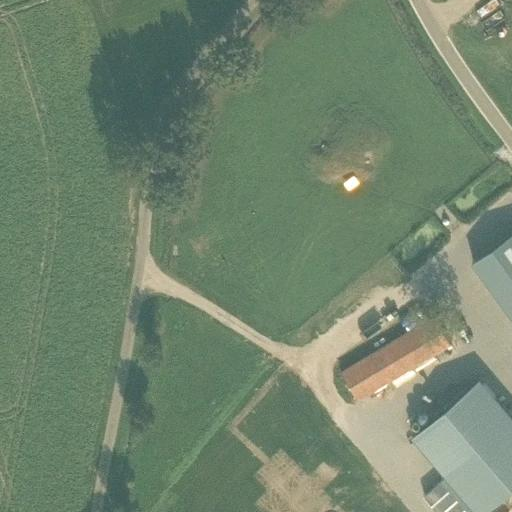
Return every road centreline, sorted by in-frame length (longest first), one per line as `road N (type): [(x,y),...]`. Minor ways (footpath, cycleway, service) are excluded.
road 1 (unclassified): [(98,511),(143,271),(151,143),(252,0)]
road 2 (unclassified): [(511,131),(422,0)]
